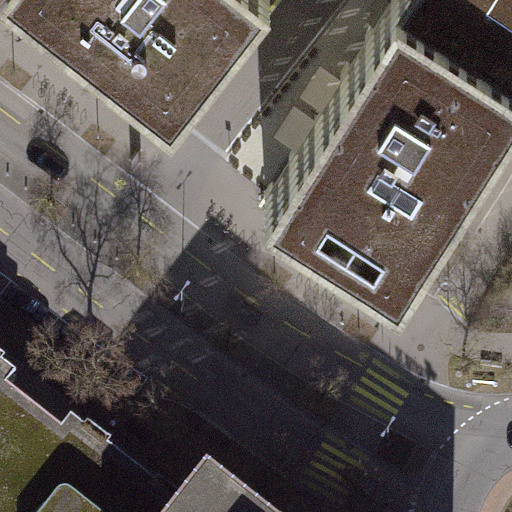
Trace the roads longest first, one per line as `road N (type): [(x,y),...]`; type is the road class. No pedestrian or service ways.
road 1 (secondary): [(0,210),(399,511)]
road 2 (secondary): [(371,398),(130,230),(0,126)]
road 3 (residential): [(371,398),(451,305),(511,210)]
road 4 (secondary): [(481,454),(371,398)]
